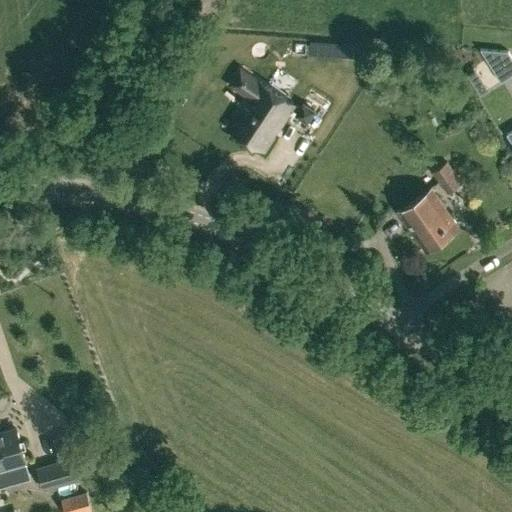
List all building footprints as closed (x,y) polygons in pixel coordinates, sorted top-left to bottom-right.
[(203,14),(210,0),(177,0),(177,1),(203,14)] [(511,86),(507,78),(511,74),(511,55),(509,50),(503,54),(500,49),(485,59),(480,50),(464,62),(483,92),(480,94),(487,104),(511,87),(511,86)] [(260,80),(230,125),(264,147),(293,102),(260,80)] [(294,116),(308,125),(317,111),(303,103),(294,116)] [(447,193),(463,182),(448,159),(431,171),(447,193)] [(425,247),(459,224),(432,185),(398,209),(425,247)] [(323,250),(333,233),(289,208),(279,225),(323,250)] [(0,468),(26,461),(16,429),(0,433),(0,468)] [(36,467),(44,490),(83,478),(76,455),(36,467)] [(65,511),(93,511),(86,489),(61,497),(65,511)]
